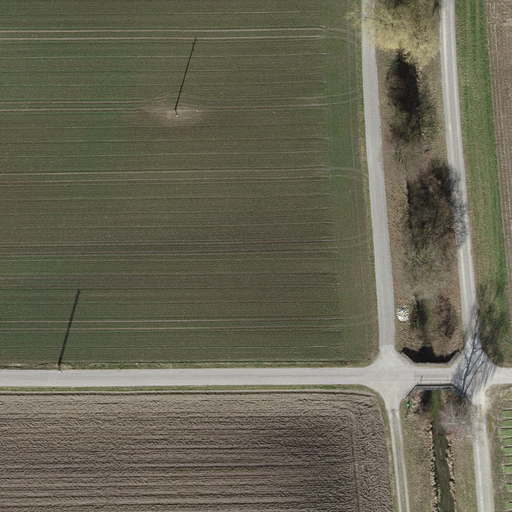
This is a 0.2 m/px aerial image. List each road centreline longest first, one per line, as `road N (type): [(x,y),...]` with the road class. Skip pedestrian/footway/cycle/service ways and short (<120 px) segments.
road 1 (track): [(404,511),(366,52),(370,0)]
road 2 (track): [(479,375),(0,380)]
road 3 (track): [(479,375),(451,0)]
road 4 (track): [(479,375),(491,511)]
